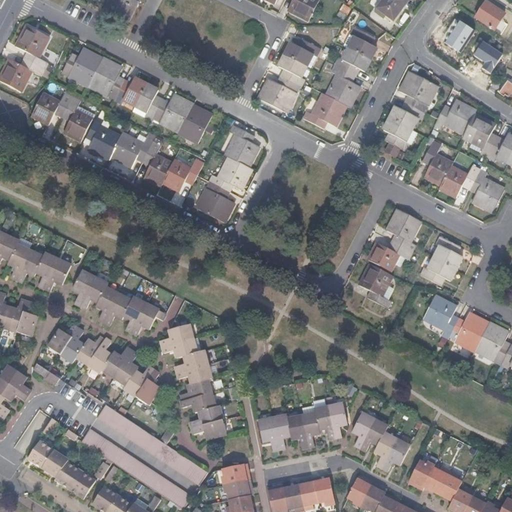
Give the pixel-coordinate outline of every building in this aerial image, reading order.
[(110,0),(106,10),(128,21),(138,1),(137,0),(110,0)] [(293,0),(289,10),(308,20),(318,0),(293,0)] [(394,21),(409,1),(407,0),(384,0),(378,8),(394,21)] [(477,18),(495,30),(500,24),(502,20),(506,14),(489,2),(477,18)] [(28,53),(24,60),(45,70),(48,64),(38,58),(49,38),(28,27),(18,48),(28,53)] [(352,36),(346,48),(367,59),(373,47),(368,45),(372,37),(352,27),(348,34),(352,36)] [(348,34),(342,47),(346,48),(352,36),(348,34)] [(439,50),(447,40),(442,36),(434,46),(439,50)] [(291,44),(285,56),(307,68),(313,56),(317,58),(320,51),(300,40),(296,47),(291,44)] [(336,58),(332,66),(353,76),(357,69),(362,71),(367,59),(346,48),(340,60),(336,58)] [(90,87),(90,86),(104,60),(83,49),(80,57),(73,54),(64,74),(90,87)] [(284,71),(280,78),(300,88),(302,89),(305,82),(301,79),(307,68),(285,56),(279,68),(284,71)] [(104,59),(104,60),(90,86),(110,96),(109,97),(116,100),(117,97),(126,80),(119,77),(122,71),(123,68),(104,59)] [(42,77),(45,70),(24,60),(21,66),(11,61),(1,81),(23,92),(32,72),(42,77)] [(338,77),(328,97),(347,107),(350,108),(360,89),(350,83),(353,76),(332,66),(328,72),(338,77)] [(408,97),(404,104),(424,115),(438,88),(410,74),(400,93),(403,94),(408,97)] [(122,105),(134,111),(148,84),(136,78),(133,84),(126,80),(117,97),(125,100),(122,105)] [(287,113),(300,88),(280,78),(277,84),(272,81),(269,80),(260,100),(287,113)] [(511,86),(507,83),(500,94),(509,100),(511,94),(511,86)] [(159,89),(148,84),(134,111),(146,116),(148,113),(156,116),(164,99),(156,96),(159,89)] [(55,114),(63,118),(74,97),(66,93),(61,103),(45,95),(34,116),(50,125),(55,114)] [(164,99),(156,116),(154,119),(180,133),(194,106),(195,104),(175,94),(173,96),(171,102),(164,99)] [(337,127),(347,107),(328,97),(325,95),(314,116),(308,113),(305,119),(325,131),(329,124),(337,127)] [(82,101),(74,97),(63,118),(71,123),(66,133),(82,141),(93,120),(77,112),(82,101)] [(426,115),(424,115),(404,104),(401,112),(396,109),(390,121),(412,132),(418,121),(422,122),(426,115)] [(465,137),(474,118),(476,114),(455,104),(452,111),(445,107),(438,121),(434,128),(441,131),(444,126),(465,137)] [(213,116),(194,106),(180,133),(199,143),(206,130),(213,134),(216,127),(209,124),(213,116)] [(90,150),(111,160),(112,156),(122,137),(102,127),(105,122),(97,118),(87,138),(94,142),(90,150)] [(474,118),(465,137),(463,140),(483,150),(480,156),(488,160),(498,140),(491,136),(494,128),(474,118)] [(388,135),(384,142),(390,145),(400,150),(406,153),(410,146),(405,143),(412,132),(390,121),(384,133),(388,135)] [(237,135),(227,156),(230,157),(250,168),(261,147),(253,143),(256,135),(236,125),(232,132),(237,135)] [(124,134),(122,137),(112,156),(133,167),(137,160),(143,163),(154,142),(148,138),(144,145),(124,134)] [(497,160),(508,166),(511,158),(511,140),(508,138),(505,143),(498,140),(488,160),(495,163),(497,160)] [(146,178),(163,186),(165,183),(174,165),(157,156),(162,146),(154,142),(143,163),(152,167),(146,178)] [(442,188),(451,170),(453,166),(436,157),(441,148),(433,143),(422,164),(430,169),(425,179),(442,188)] [(386,153),(396,159),(400,150),(390,145),(386,153)] [(254,170),(250,168),(230,157),(220,178),(214,175),(210,183),(212,183),(231,193),(235,186),(243,190),(254,170)] [(192,169),(176,161),(174,165),(165,183),(181,191),(186,181),(195,185),(199,177),(206,164),(197,160),(192,169)] [(468,178),(451,170),(442,188),(441,191),(456,199),(461,189),(472,194),(482,172),(473,168),(468,178)] [(487,175),(482,172),(472,194),(476,196),(473,204),(493,214),(504,192),(484,182),(487,175)] [(228,199),(231,193),(212,183),(199,208),(227,222),(237,203),(228,199)] [(395,234),(392,240),(412,251),(416,244),(410,241),(421,220),(399,209),(388,230),(395,234)] [(439,246),(433,257),(455,268),(461,257),(456,254),(460,246),(439,236),(435,243),(439,246)] [(408,259),(412,251),(392,240),(387,248),(376,243),(368,259),(389,269),(398,253),(408,259)] [(16,242),(6,260),(13,264),(8,273),(14,277),(28,248),(16,242)] [(34,271),(42,255),(28,248),(14,277),(20,279),(25,270),(32,273),(34,271)] [(42,255),(34,271),(41,273),(36,284),(43,287),(47,278),(57,258),(44,251),(42,255)] [(449,280),(455,268),(433,257),(427,269),(423,266),(419,274),(441,284),(444,277),(449,280)] [(57,258),(47,278),(43,287),(48,290),(53,279),(60,283),(70,264),(57,258)] [(381,295),(392,275),(370,264),(359,284),(370,290),(366,296),(387,307),(391,301),(381,295)] [(81,307),(96,277),(83,270),(73,290),(80,293),(75,304),(81,307)] [(98,303),(106,287),(108,283),(96,277),(81,307),(86,309),(91,299),(98,303)] [(119,294),(106,287),(98,303),(97,306),(104,310),(99,319),(105,322),(119,294)] [(3,294),(0,302),(0,326),(6,329),(13,309),(5,306),(9,296),(3,294)] [(116,316),(123,319),(125,316),(133,300),(119,294),(105,322),(112,325),(116,316)] [(440,335),(447,338),(454,325),(458,318),(451,314),(455,306),(450,303),(435,296),(423,318),(443,328),(440,335)] [(147,303),(134,297),(133,300),(125,316),(131,319),(126,329),(132,332),(147,303)] [(13,309),(6,329),(20,333),(30,303),(23,300),(19,311),(13,309)] [(30,303),(20,333),(33,338),(39,318),(33,316),(37,305),(30,303)] [(147,303),(132,332),(138,335),(143,326),(150,329),(160,309),(147,303)] [(464,321),(458,318),(454,325),(461,328),(455,340),(474,350),(487,323),(468,313),(464,321)] [(63,323),(51,341),(63,349),(81,321),(76,318),(70,327),(63,323)] [(75,356),(77,354),(87,339),(81,335),(86,325),(81,321),(63,349),(75,356)] [(488,322),(487,323),(474,350),(494,360),(493,361),(500,365),(510,344),(504,341),(506,336),(508,333),(488,322)] [(172,338),(163,340),(164,347),(195,341),(192,326),(170,331),(172,338)] [(77,354),(90,362),(107,335),(101,332),(95,340),(89,336),(87,339),(77,354)] [(90,362),(102,370),(105,366),(114,353),(107,348),(112,339),(107,335),(90,362)] [(184,357),(195,342),(195,341),(164,347),(164,353),(175,351),(176,358),(184,357)] [(184,357),(185,357),(197,354),(195,342),(184,357)] [(511,365),(511,344),(510,344),(500,365),(507,368),(510,364),(511,365)] [(117,349),(114,353),(105,366),(117,374),(134,348),(128,345),(123,353),(117,349)] [(129,383),(137,371),(141,365),(135,361),(140,352),(134,348),(117,374),(129,383)] [(205,353),(197,354),(185,357),(186,365),(176,367),(177,373),(208,367),(205,353)] [(59,390),(63,384),(38,365),(33,371),(59,390)] [(30,379),(12,367),(3,381),(30,398),(34,393),(25,386),(30,379)] [(137,371),(129,383),(125,389),(137,397),(154,370),(149,367),(144,375),(137,371)] [(190,386),(203,384),(211,382),(208,367),(177,373),(178,380),(188,378),(190,386)] [(154,370),(137,397),(149,405),(160,387),(154,383),(160,374),(154,370)] [(3,381),(0,385),(0,395),(7,400),(14,404),(18,397),(27,403),(30,398),(3,381)] [(203,384),(190,386),(181,388),(183,395),(173,397),(174,404),(206,398),(203,384)] [(7,400),(0,395),(0,412),(8,418),(11,413),(3,407),(7,400)] [(186,408),(187,416),(196,414),(208,412),(206,398),(174,404),(175,410),(186,408)] [(332,409),(337,440),(345,439),(342,429),(351,427),(347,407),(332,409)] [(332,409),(317,412),(317,415),(321,433),(330,431),(331,441),(337,440),(332,409)] [(218,424),(216,410),(208,412),(196,414),(197,422),(186,424),(187,430),(218,424)] [(117,429),(125,416),(119,412),(111,425),(117,429)] [(42,434),(51,437),(57,420),(37,413),(35,420),(46,424),(42,434)] [(313,436),(322,435),(321,433),(317,415),(303,417),(310,449),(316,448),(313,436)] [(363,438),(358,448),(364,451),(378,422),(365,415),(356,434),(363,438)] [(122,432),(130,419),(125,416),(117,429),(122,432)] [(303,417),(289,420),(293,439),(294,441),(301,440),(303,450),(310,449),(303,417)] [(285,441),(293,439),(289,420),(289,418),(274,421),(280,452),(287,451),(285,441)] [(130,419),(122,432),(127,435),(135,423),(130,419)] [(280,452),(274,421),(259,424),(263,445),(271,443),(273,453),(280,452)] [(375,444),(382,448),(388,435),(391,428),(378,422),(364,451),(370,454),(375,444)] [(135,423),(127,435),(132,439),(140,426),(135,423)] [(218,424),(187,430),(189,437),(199,435),(201,442),(221,437),(218,424)] [(140,426),(132,439),(137,442),(145,429),(140,426)] [(145,429),(137,442),(143,446),(151,433),(145,429)] [(151,433),(143,446),(148,449),(155,436),(151,433)] [(388,435),(382,448),(378,454),(385,458),(381,467),(387,470),(400,442),(388,435)] [(155,436),(148,449),(153,453),(161,440),(155,436)] [(103,437),(95,449),(100,453),(109,440),(103,437)] [(109,440),(100,453),(106,457),(114,444),(109,440)] [(161,440),(153,453),(158,456),(166,443),(161,440)] [(44,442),(33,460),(46,469),(58,451),(44,442)] [(400,442),(387,470),(392,473),(397,464),(404,467),(414,448),(400,442)] [(166,443),(158,456),(164,460),(172,447),(166,443)] [(114,444),(106,457),(111,460),(119,447),(114,444)] [(116,463),(124,450),(119,447),(111,460),(116,463)] [(172,447),(164,460),(169,463),(177,450),(172,447)] [(124,450),(116,463),(121,467),(129,454),(124,450)] [(177,450),(169,463),(174,466),(182,453),(177,450)] [(46,469),(59,478),(70,462),(71,460),(58,451),(46,469)] [(182,453),(174,466),(179,470),(187,457),(182,453)] [(129,454),(121,467),(127,470),(135,458),(129,454)] [(184,474),(193,461),(187,457),(179,470),(184,474)] [(135,458),(127,470),(132,474),(140,461),(135,458)] [(422,489),(423,487),(433,468),(419,460),(408,483),(422,489)] [(140,461),(132,474),(137,477),(145,464),(140,461)] [(193,461),(184,474),(190,477),(198,464),(193,461)] [(70,462),(59,478),(58,480),(72,489),(84,471),(70,462)] [(104,464),(95,476),(101,481),(110,468),(104,464)] [(145,464),(137,477),(142,481),(150,468),(145,464)] [(198,464),(190,477),(195,480),(203,468),(198,464)] [(249,480),(246,465),(222,470),(225,485),(249,480)] [(433,468),(423,487),(437,494),(449,471),(441,467),(439,471),(433,468)] [(150,468),(142,481),(148,484),(156,472),(150,468)] [(200,483),(208,471),(203,468),(195,480),(200,483)] [(84,471),(72,489),(86,498),(97,481),(84,471)] [(200,483),(204,487),(212,474),(208,471),(200,483)] [(452,502),(458,490),(462,482),(456,479),(458,476),(449,471),(437,494),(452,502)] [(156,472),(148,484),(153,488),(161,475),(156,472)] [(161,475),(153,488),(158,491),(166,478),(161,475)] [(372,483),(358,476),(346,497),(361,505),(372,483)] [(166,478),(158,491),(163,495),(171,482),(166,478)] [(250,496),(252,496),(249,480),(225,485),(228,501),(250,496)] [(330,480),(314,482),(319,504),(324,503),(325,507),(335,505),(330,480)] [(171,482),(163,495),(169,498),(177,485),(171,482)] [(314,482),(299,485),(305,511),(314,510),(313,505),(319,504),(314,482)] [(374,511),(375,511),(385,493),(386,491),(372,483),(361,505),(374,511)] [(104,485),(92,502),(106,511),(117,494),(104,485)] [(177,485),(169,498),(174,502),(182,489),(177,485)] [(294,511),(301,511),(305,511),(299,485),(283,488),(288,511),(294,510),(294,511)] [(272,511),(283,511),(288,511),(283,488),(283,486),(268,489),(272,511)] [(458,490),(452,502),(448,509),(453,511),(464,511),(474,493),(465,488),(463,493),(458,490)] [(182,489),(174,502),(179,505),(187,492),(182,489)] [(187,492),(179,505),(184,508),(192,495),(187,492)] [(393,511),(398,504),(399,501),(385,493),(375,511),(393,511)] [(483,497),(474,493),(464,511),(481,511),(486,504),(481,501),(483,497)] [(106,511),(125,511),(131,503),(117,494),(106,511)] [(192,495),(184,508),(188,511),(195,500),(196,498),(192,495)] [(147,504),(136,496),(131,503),(125,511),(143,511),(145,509),(144,509),(147,504)] [(226,511),(250,511),(253,511),(250,496),(228,501),(230,507),(226,507),(226,511)] [(155,497),(149,508),(155,511),(161,501),(155,497)] [(511,511),(511,500),(507,497),(500,511),(499,511),(511,511)]
